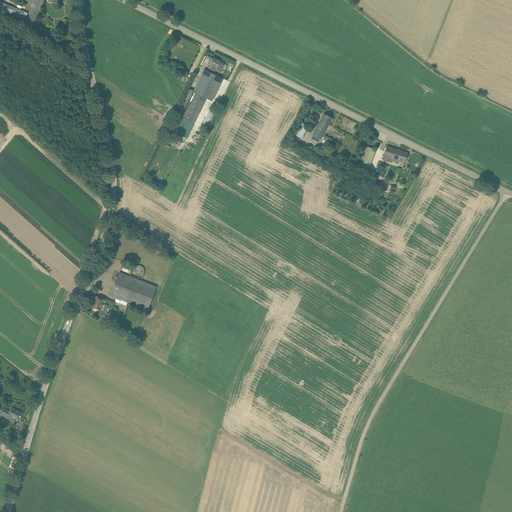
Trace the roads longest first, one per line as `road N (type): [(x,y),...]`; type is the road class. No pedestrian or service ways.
road 1 (unclassified): [(7,511),(114,192),(80,0)]
road 2 (unclassified): [(506,192),(123,0)]
road 3 (unclassified): [(341,511),(371,417),(506,192)]
road 4 (track): [(111,209),(21,130),(5,140)]
